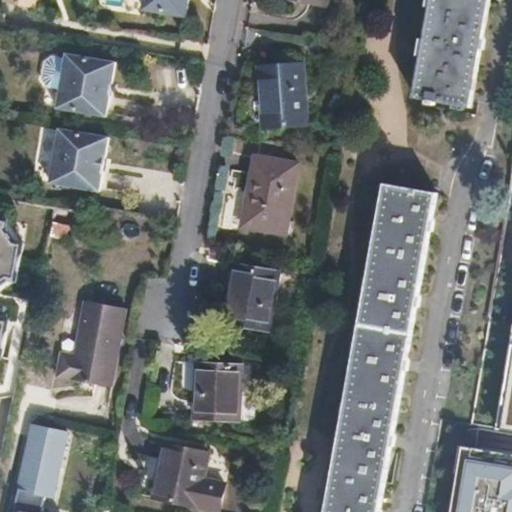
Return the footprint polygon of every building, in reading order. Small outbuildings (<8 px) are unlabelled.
[(144,0),(144,7),(186,14),(188,0),(144,0)] [(432,0),(415,95),(470,105),(489,0),(432,0)] [(67,54),(58,107),(106,116),(115,63),(67,54)] [(304,64),(261,66),(265,127),(308,124),(304,64)] [(511,76),(511,77),(450,417),(511,427),(511,76)] [(59,127),(49,182),(99,191),(109,136),(59,127)] [(256,155),(241,223),(283,232),(298,164),(256,155)] [(387,183),(326,511),(379,511),(438,192),(387,183)] [(0,355),(4,356),(10,325),(0,317),(0,280),(19,274),(24,242),(16,240),(7,229),(9,219),(0,217),(0,355)] [(16,240),(24,242),(9,219),(7,229),(16,240)] [(53,219),(50,234),(65,238),(68,223),(53,219)] [(235,261),(226,319),(266,325),(275,267),(235,261)] [(0,317),(10,325),(11,318),(0,309),(0,287),(18,280),(19,274),(0,280),(0,317)] [(63,356),(58,380),(110,390),(125,311),(86,303),(75,357),(63,356)] [(238,362),(198,362),(198,414),(239,414),(238,362)] [(30,425),(21,495),(61,500),(70,430),(30,425)] [(466,447),(469,428),(460,427),(457,446),(466,447)] [(454,511),(511,511),(511,435),(469,428),(466,447),(454,511)] [(196,508),(203,481),(209,456),(167,447),(155,499),(196,508)] [(203,481),(196,508),(215,511),(218,511),(224,486),(203,481)]
